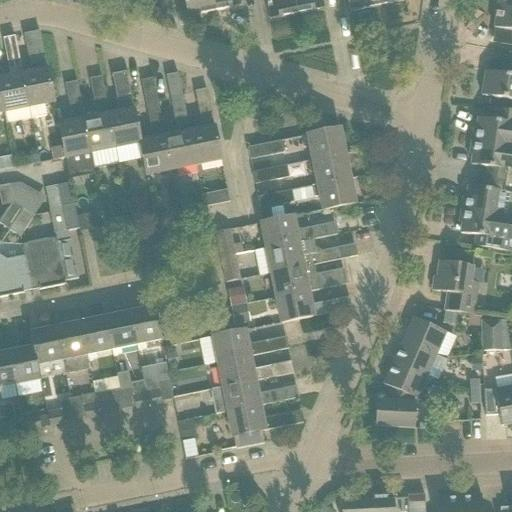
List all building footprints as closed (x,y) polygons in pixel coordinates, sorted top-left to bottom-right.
[(214,12),(211,0),(183,0),(187,18),(214,12)] [(211,0),(214,12),(242,7),(240,0),(211,0)] [(264,0),(265,1),(269,20),(296,15),(293,0),(264,0)] [(293,0),(296,15),(324,9),(321,0),(293,0)] [(376,8),(374,0),(346,0),(349,13),(376,8)] [(511,0),(497,0),(496,9),(511,11),(511,0)] [(511,11),(496,9),(493,29),(511,32),(511,11)] [(32,74),(22,76),(21,77),(30,120),(47,117),(44,105),(53,103),(43,53),(40,35),(24,38),(32,74)] [(10,78),(0,80),(0,100),(3,113),(5,125),(30,120),(21,77),(22,76),(19,57),(15,40),(3,43),(6,60),(10,78)] [(494,110),(500,111),(500,110),(510,111),(511,110),(511,63),(510,63),(508,76),(484,72),(481,97),(490,98),(488,110),(489,110),(489,109),(494,110)] [(140,144),(129,87),(126,73),(114,75),(117,90),(121,114),(109,116),(115,149),(125,147),(128,160),(142,157),(139,144),(140,144)] [(177,136),(165,139),(171,171),(196,166),(189,134),(177,74),(165,77),(174,118),(177,136)] [(109,116),(105,98),(102,77),(89,80),(93,100),(81,103),(84,122),(91,154),(114,149),(115,149),(109,116)] [(140,144),(139,144),(142,157),(145,176),(171,171),(165,139),(160,115),(153,79),(141,82),(148,117),(153,141),(140,144)] [(65,159),(91,154),(84,122),(81,103),(77,83),(65,85),(72,124),(58,127),(62,147),(65,159)] [(202,131),(189,134),(196,166),(221,161),(206,90),(194,92),(202,131)] [(511,110),(510,111),(500,110),(500,111),(494,110),(492,121),(477,119),(476,130),(473,129),(471,142),(511,148),(511,110)] [(344,156),(339,130),(307,136),(302,137),(304,149),(309,148),(312,161),(307,162),(307,164),(312,163),(344,156)] [(281,142),(267,144),(270,156),(283,154),(281,142)] [(511,148),(471,142),(469,155),(472,155),(470,166),(485,168),(484,179),(483,178),(482,179),(484,179),(511,183),(511,148)] [(53,161),(65,159),(62,147),(50,150),(53,161)] [(37,156),(27,158),(28,166),(38,164),(37,156)] [(349,180),(344,156),(312,163),(307,164),(309,173),(314,172),(317,186),(312,187),(312,188),(317,187),(349,180)] [(286,166),(272,169),(275,181),(288,178),(286,166)] [(511,183),(484,179),(482,179),(484,180),(482,190),(467,188),(465,198),(462,198),(460,211),(511,218),(511,183)] [(354,205),(349,180),(317,187),(312,188),(314,198),(319,197),(322,212),(354,205)] [(12,203),(9,185),(2,187),(7,211),(12,203)] [(291,191),(277,194),(280,206),(293,203),(291,191)] [(280,206),(277,194),(257,198),(259,210),(280,206)] [(188,199),(178,201),(180,213),(190,211),(188,199)] [(0,224),(9,231),(23,210),(12,203),(7,211),(0,221),(0,224)] [(73,205),(61,207),(67,232),(68,232),(78,230),(73,205)] [(21,246),(23,257),(24,257),(31,290),(38,288),(39,291),(65,286),(65,282),(78,280),(70,241),(68,232),(67,232),(61,207),(49,210),(55,239),(21,246)] [(23,210),(9,231),(19,238),(33,217),(23,210)] [(511,218),(460,211),(458,223),(461,224),(460,234),(481,238),(480,249),(510,253),(511,242),(511,218)] [(79,217),(80,228),(95,227),(94,215),(79,217)] [(260,224),(265,249),(297,243),(297,244),(313,241),(313,240),(336,236),(333,224),(295,231),(292,218),(260,224)] [(215,234),(220,258),(234,256),(229,231),(215,234)] [(265,249),(270,274),(302,267),(303,268),(313,266),(341,260),(338,248),(318,252),(315,250),(313,241),(297,244),(297,243),(265,249)] [(0,256),(0,298),(23,294),(23,291),(31,290),(24,257),(23,257),(6,261),(0,256)] [(234,256),(220,258),(225,284),(239,281),(234,256)] [(444,312),(464,315),(472,316),(477,284),(470,283),(472,268),(439,263),(436,278),(433,278),(431,292),(447,294),(444,312)] [(270,274),(275,298),(307,291),(307,293),(346,285),(343,273),(316,279),(313,266),(303,268),(302,267),(270,274)] [(240,289),(227,292),(231,308),(244,306),(240,289)] [(307,291),(275,298),(281,324),(331,314),(329,302),(310,306),(307,293),(307,291)] [(127,308),(128,313),(129,313),(135,346),(136,346),(137,351),(146,349),(145,344),(161,341),(154,308),(139,311),(137,306),(127,308)] [(231,308),(234,326),(247,323),(244,306),(231,308)] [(103,313),(104,318),(111,351),(113,357),(121,355),(120,349),(135,346),(129,313),(128,313),(115,316),(112,311),(103,313)] [(78,318),(79,323),(86,356),(87,362),(97,360),(96,354),(111,351),(104,318),(90,321),(88,316),(78,318)] [(412,319),(402,341),(435,356),(445,333),(412,319)] [(53,323),(54,328),(55,328),(61,361),(64,376),(89,371),(87,362),(86,356),(79,323),(65,326),(63,321),(53,323)] [(481,323),(481,352),(509,352),(504,322),(481,323)] [(29,333),(32,348),(33,348),(36,366),(37,366),(38,372),(47,370),(46,364),(61,361),(55,328),(54,328),(41,331),(38,326),(29,328),(30,333),(29,333)] [(212,338),(217,363),(249,356),(249,357),(268,354),(266,342),(247,346),(245,332),(212,338)] [(402,341),(393,364),(426,378),(435,356),(402,341)] [(6,348),(7,353),(8,353),(15,387),(16,391),(25,390),(24,385),(40,381),(38,372),(37,366),(36,366),(33,348),(32,348),(18,351),(16,346),(6,348)] [(0,394),(0,395),(0,394),(0,389),(15,387),(8,353),(7,353),(0,354),(0,394)] [(217,363),(222,388),(254,382),(273,378),(270,366),(252,370),(249,357),(249,356),(217,363)] [(480,359),(470,360),(471,372),(481,371),(480,359)] [(143,382),(148,407),(161,404),(161,403),(173,400),(166,364),(141,369),(143,382)] [(383,386),(391,389),(413,399),(416,400),(426,378),(393,364),(383,386)] [(128,373),(116,375),(116,378),(119,390),(131,387),(130,384),(128,373)] [(469,381),(469,393),(479,393),(479,381),(469,381)] [(131,387),(119,390),(123,410),(135,408),(135,410),(148,407),(143,382),(130,384),(131,387)] [(215,415),(227,413),(259,406),(259,407),(298,400),(296,387),(257,395),(254,382),(222,388),(210,391),(215,415)] [(511,424),(511,388),(494,392),(500,427),(511,424)] [(413,399),(391,389),(385,403),(376,402),(374,427),(414,430),(415,405),(410,404),(413,399)] [(109,401),(96,404),(99,417),(112,414),(111,413),(123,410),(119,390),(107,392),(109,401)] [(479,393),(469,393),(470,405),(480,405),(479,393)] [(94,395),(70,400),(74,420),(85,418),(86,420),(99,417),(96,404),(94,395)] [(74,420),(70,400),(58,402),(60,411),(47,414),(49,427),(63,424),(62,422),(74,420)] [(457,403),(439,404),(440,421),(458,420),(457,403)] [(227,413),(232,438),(233,438),(236,450),(263,445),(261,432),(283,428),(280,416),(262,419),(259,407),(259,406),(227,413)] [(22,422),(24,432),(40,429),(38,419),(22,422)] [(0,426),(0,436),(15,434),(13,424),(0,426)] [(393,511),(393,497),(373,498),(373,502),(340,504),(340,511),(393,511)] [(459,511),(459,497),(437,498),(437,511),(459,511)] [(459,497),(459,511),(481,511),(481,497),(459,497)] [(411,511),(424,511),(424,498),(411,499),(411,511)]
